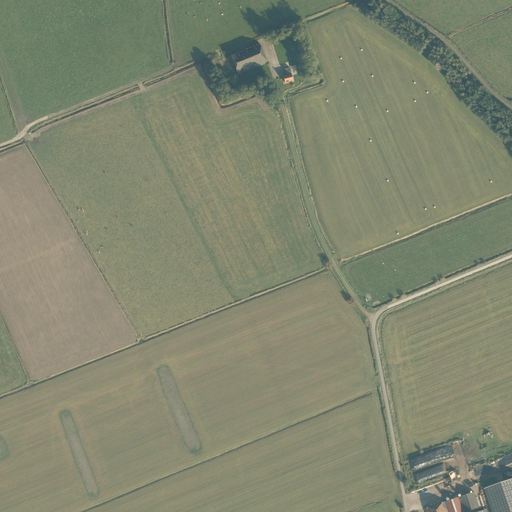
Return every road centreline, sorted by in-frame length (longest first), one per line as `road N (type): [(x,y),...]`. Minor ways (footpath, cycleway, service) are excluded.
road 1 (tertiary): [(406,511),(373,318),(511,255)]
road 2 (track): [(373,318),(346,287),(315,226),(274,78)]
road 3 (track): [(0,145),(217,50),(228,73)]
road 4 (unclassified): [(511,110),(447,44),(385,0)]
